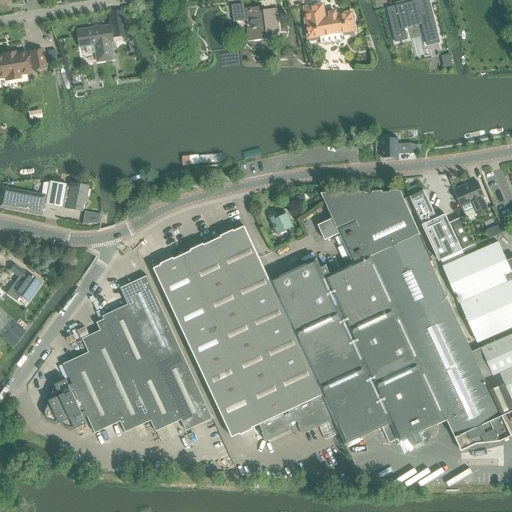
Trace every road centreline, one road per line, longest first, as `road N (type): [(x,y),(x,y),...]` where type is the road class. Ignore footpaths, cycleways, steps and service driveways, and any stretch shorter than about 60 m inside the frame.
road 1 (tertiary): [(113,236),(172,205),(257,183),(511,151)]
road 2 (unknown): [(142,222),(149,263),(229,437),(244,448),(303,453)]
road 3 (unclassified): [(17,381),(113,236)]
road 4 (residential): [(0,20),(126,0)]
